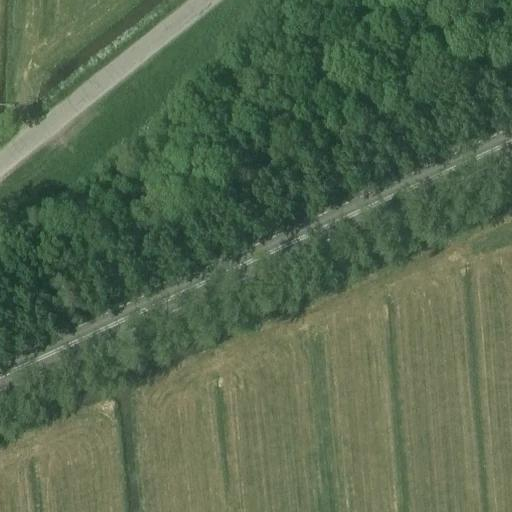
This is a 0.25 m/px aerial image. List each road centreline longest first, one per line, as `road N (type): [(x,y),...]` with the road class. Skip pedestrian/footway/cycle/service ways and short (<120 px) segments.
road 1 (primary): [(511,141),(0,376)]
road 2 (unclassified): [(0,166),(209,0)]
road 3 (track): [(28,0),(20,87),(45,129)]
